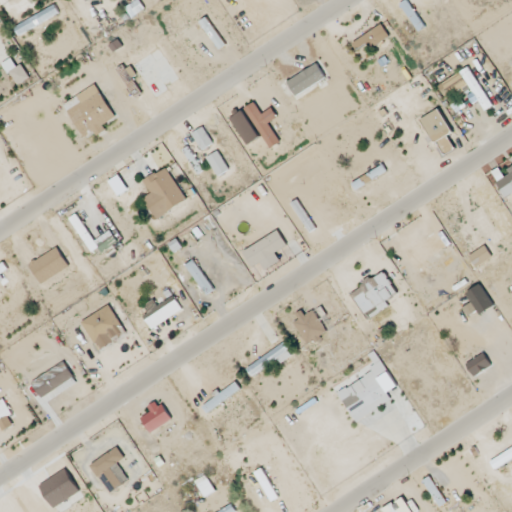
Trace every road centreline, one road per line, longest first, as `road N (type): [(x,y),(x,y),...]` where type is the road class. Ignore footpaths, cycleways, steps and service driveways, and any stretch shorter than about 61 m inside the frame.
road 1 (residential): [(511,114),(0,457)]
road 2 (residential): [(316,0),(0,211)]
road 3 (residential): [(511,377),(310,511)]
